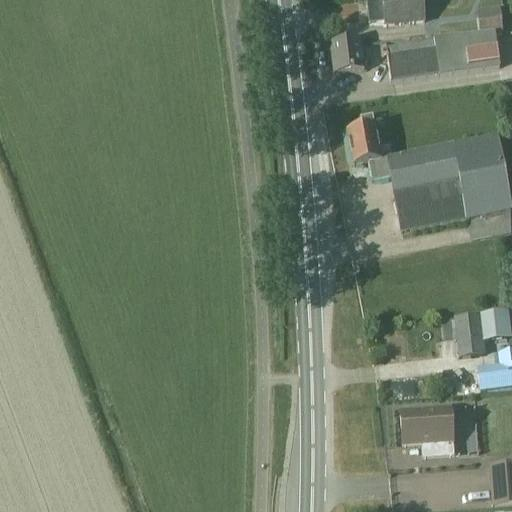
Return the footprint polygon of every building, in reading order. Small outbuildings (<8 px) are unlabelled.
[(386,27),(424,23),(420,0),(382,0),(383,3),(367,4),(369,25),(385,23),(386,27)] [(476,10),(478,34),(501,32),(499,9),(476,10)] [(390,85),(395,84),(499,70),(495,44),(494,34),(432,40),(433,53),(386,59),(390,85)] [(333,77),(364,73),(359,42),(329,46),(333,77)] [(374,128),(372,119),(372,118),(359,120),(361,130),(345,133),(352,168),(368,165),(371,184),(390,180),(400,235),(510,214),(496,139),(386,160),(386,161),(381,162),(374,127),(374,128)] [(458,359),(481,357),(484,357),(482,341),(505,339),(502,317),(477,320),(455,322),(458,359)] [(511,367),(496,369),(474,370),(476,390),(511,386),(511,367)] [(478,454),(478,407),(455,407),(455,453),(478,454)] [(399,447),(417,446),(420,445),(421,461),(453,458),(451,411),(397,415),(399,447)] [(511,466),(490,467),(492,510),(511,508),(511,466)]
